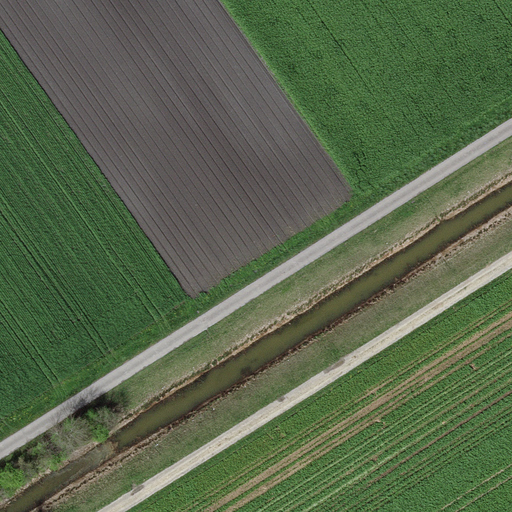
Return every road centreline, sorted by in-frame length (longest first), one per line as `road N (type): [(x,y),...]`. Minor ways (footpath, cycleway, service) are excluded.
road 1 (track): [(511,121),(0,451)]
road 2 (track): [(97,511),(511,254)]
